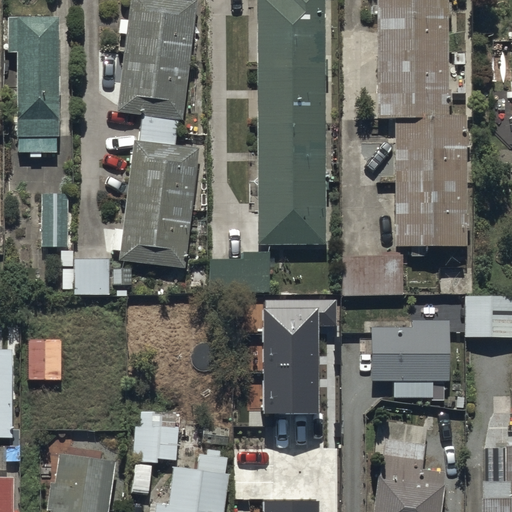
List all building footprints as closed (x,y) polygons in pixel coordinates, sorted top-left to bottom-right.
[(193,0),(127,0),(113,110),(141,114),(138,137),(132,136),(115,259),(179,268),(196,145),(171,141),(175,118),(177,119),(193,0)] [(253,0),(253,242),(323,242),(322,0),(253,0)] [(447,0),(374,0),(374,114),(395,114),(395,245),(465,245),(465,112),(448,112),(447,0)] [(16,145),(54,145),(54,12),(4,12),(4,46),(16,46),(16,145)] [(40,244),(64,244),(64,190),(40,190),(40,244)] [(206,292),(269,292),(269,249),(237,249),(237,257),(206,257),(206,292)] [(403,252),(338,252),(338,290),(403,290),(403,252)] [(71,292),(106,292),(106,258),(71,258),(71,292)] [(109,293),(127,293),(127,275),(109,275),(109,293)] [(464,334),(511,333),(511,293),(464,294),(464,334)] [(263,302),(265,415),(319,414),(317,327),(336,326),(335,301),(263,302)] [(371,378),(448,378),(448,323),(371,323),(371,378)] [(58,337),(27,337),(26,376),(57,376),(58,337)] [(0,434),(9,435),(9,346),(0,345),(0,434)] [(134,419),(132,453),(131,457),(156,459),(156,455),(173,456),(175,423),(134,419)] [(228,425),(202,423),(201,443),(227,445),(228,425)] [(370,511),(434,511),(440,468),(419,465),(422,442),(380,437),(370,511)] [(19,444),(0,443),(0,467),(5,467),(5,459),(18,459),(19,444)] [(474,511),(511,511),(511,445),(481,446),(481,481),(475,481),(474,511)] [(220,511),(227,455),(219,454),(219,448),(206,446),(205,452),(196,451),(194,469),(172,466),(168,503),(149,501),(147,511),(220,511)] [(49,511),(103,511),(112,459),(58,451),(54,479),(48,478),(45,505),(50,506),(49,511)] [(0,511),(9,511),(10,474),(0,473),(0,511)] [(263,500),(263,511),(316,511),(317,499),(263,500)]
